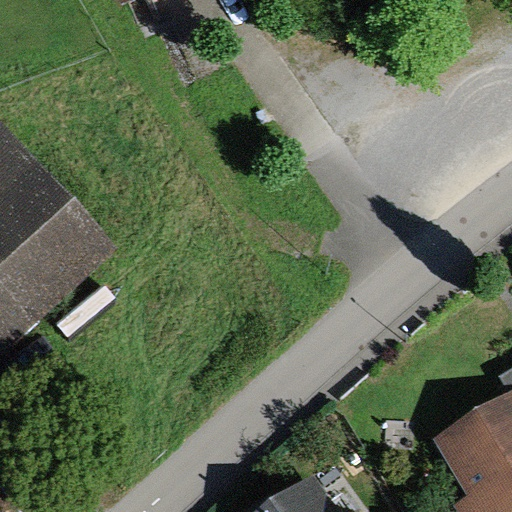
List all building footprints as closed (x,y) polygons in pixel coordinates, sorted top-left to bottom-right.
[(118,0),(122,10),(147,0),(118,0)] [(0,124),(0,361),(118,258),(0,124)] [(511,377),(503,383),(511,398),(511,377)] [(511,511),(511,398),(436,442),(470,501),(458,508),(459,511),(511,511)] [(336,511),(312,478),(264,511),(336,511)]
